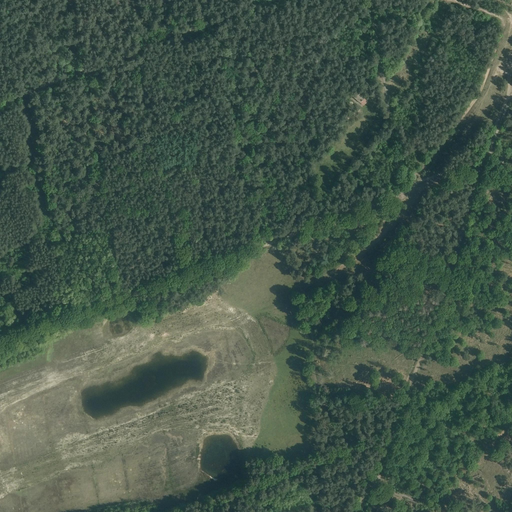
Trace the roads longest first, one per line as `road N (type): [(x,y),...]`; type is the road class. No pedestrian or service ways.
road 1 (track): [(0,344),(478,163)]
road 2 (track): [(478,163),(441,299),(352,511)]
road 3 (track): [(0,102),(270,0)]
road 4 (track): [(389,439),(185,511)]
